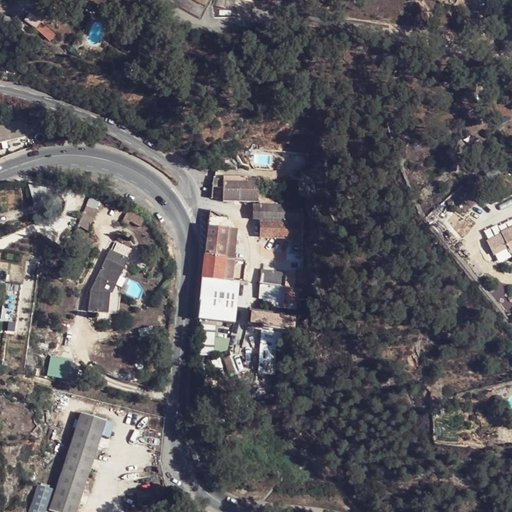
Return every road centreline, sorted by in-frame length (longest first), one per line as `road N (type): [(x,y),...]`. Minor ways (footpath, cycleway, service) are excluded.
road 1 (primary): [(193,491),(176,438),(186,258),(178,216)]
road 2 (residential): [(178,216),(193,191),(182,168),(119,130),(35,93),(0,87)]
road 3 (primary): [(178,216),(147,180),(108,161),(69,152),(0,167)]
